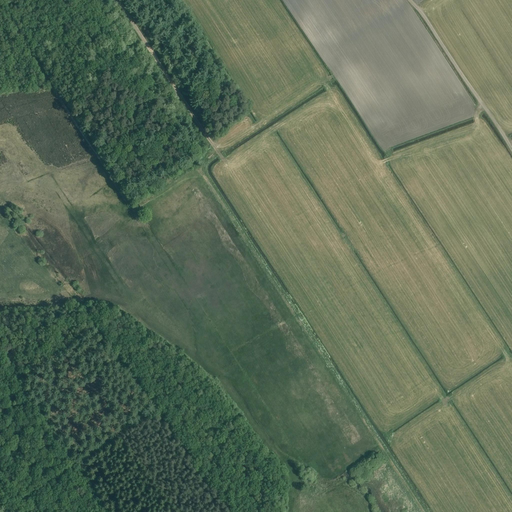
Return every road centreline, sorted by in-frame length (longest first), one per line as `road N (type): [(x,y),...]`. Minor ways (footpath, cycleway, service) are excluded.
road 1 (track): [(224,159),(118,0)]
road 2 (track): [(407,0),(511,149)]
